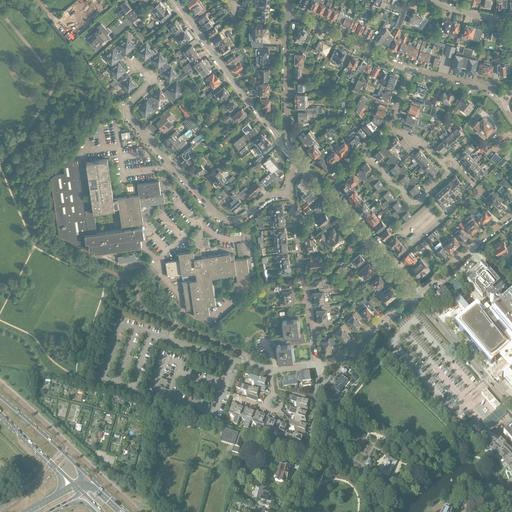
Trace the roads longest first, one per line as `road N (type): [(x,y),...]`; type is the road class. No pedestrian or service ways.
road 1 (residential): [(292,192),(270,196),(236,221),(216,215),(130,120),(128,104),(150,81),(133,62)]
road 2 (residential): [(317,365),(292,192)]
road 3 (tertiary): [(173,0),(272,131)]
road 4 (residential): [(281,511),(313,447),(317,365)]
road 5 (tertiary): [(511,405),(414,296)]
road 6 (tertiary): [(414,296),(322,189)]
road 7 (residential): [(287,14),(414,71)]
road 8 (residential): [(414,296),(511,215)]
road 9 (primary): [(92,479),(0,396)]
road 10 (residential): [(317,365),(334,361),(414,296)]
road 11 (residential): [(450,170),(419,202),(409,202),(365,153)]
